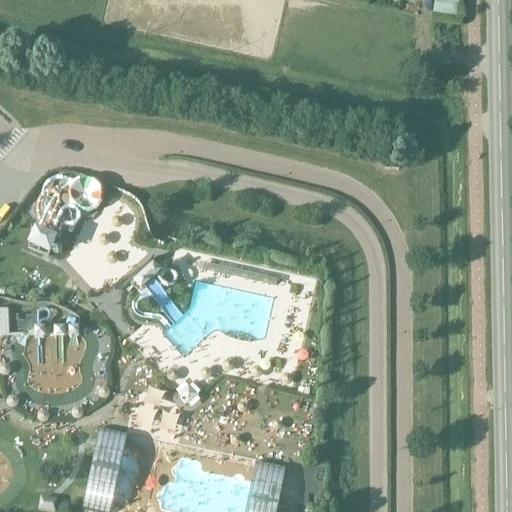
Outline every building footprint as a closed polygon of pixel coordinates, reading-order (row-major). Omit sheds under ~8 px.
[(0,295),(8,286),(0,278),(0,230),(0,231),(0,230),(0,295)] [(147,268),(129,284),(145,301),(165,284),(157,275),(149,266),(147,268)] [(151,354),(133,321),(86,347),(104,380),(151,354)] [(240,351),(210,357),(214,377),(244,371),(240,351)] [(98,429),(80,511),(84,511),(275,511),(285,468),(257,463),(257,464),(229,458),(229,459),(201,453),(201,454),(180,450),(180,449),(152,443),(153,442),(126,436),(126,435),(98,429)] [(322,471),(302,471),(302,507),(322,507),(322,471)]
